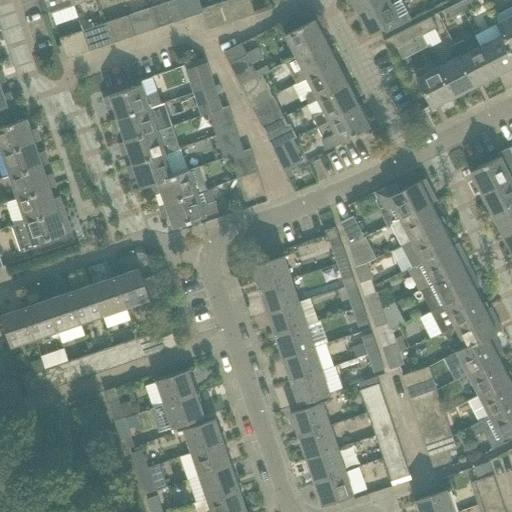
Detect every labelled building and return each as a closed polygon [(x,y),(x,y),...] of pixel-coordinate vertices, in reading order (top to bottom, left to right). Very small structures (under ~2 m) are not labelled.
[(73,4),(71,0),(45,0),(50,12),(73,4)] [(184,0),(190,17),(202,13),(203,12),(202,9),(199,0),(184,0)] [(249,0),(236,0),(242,18),(254,14),(249,0)] [(382,0),(351,0),(358,12),(382,0)] [(401,0),(382,0),(358,12),(369,34),(385,26),(388,31),(411,19),(401,0)] [(476,0),(462,0),(458,2),(463,11),(478,3),(476,0)] [(224,1),(202,9),(203,12),(202,13),(208,29),(231,22),(224,1)] [(463,11),(458,2),(444,10),(448,18),(463,11)] [(162,3),(150,7),(157,28),(169,24),(162,3)] [(150,7),(138,11),(145,32),(157,28),(150,7)] [(431,16),(415,24),(421,35),(437,27),(431,16)] [(511,16),(496,24),(501,35),(502,34),(511,54),(511,53),(511,16)] [(118,19),(105,23),(112,43),(124,39),(118,19)] [(284,35),(294,53),(296,57),(325,42),(314,20),(284,35)] [(112,43),(105,23),(82,31),(89,51),(112,43)] [(389,52),(421,35),(415,24),(383,41),(389,52)] [(502,34),(501,35),(496,24),(475,35),(480,45),(496,75),(511,66),(511,53),(511,54),(502,34)] [(89,51),(82,31),(59,39),(66,59),(89,51)] [(496,75),(480,45),(469,51),(463,40),(453,45),(459,56),(474,86),(496,75)] [(336,63),(325,42),(296,57),(307,78),(336,63)] [(258,76),(253,66),(246,54),(229,63),(240,85),(258,76)] [(474,86),(459,56),(438,67),(453,97),(474,86)] [(214,86),(206,63),(185,69),(189,81),(195,79),(199,91),(214,86)] [(347,84),(336,63),(307,78),(313,91),(307,94),(306,100),(308,104),(317,100),(347,84)] [(453,97),(438,67),(416,78),(431,108),(453,97)] [(273,96),(266,82),(262,75),(258,76),(240,85),(251,107),(273,96)] [(358,106),(347,84),(317,100),(324,111),(314,116),(313,118),(317,127),(358,106)] [(0,85),(0,108),(13,104),(9,93),(3,94),(0,85)] [(157,93),(145,97),(141,85),(103,98),(107,110),(113,108),(117,119),(149,108),(161,103),(157,93)] [(199,91),(193,93),(201,115),(208,113),(222,108),(221,108),(214,86),(199,91)] [(283,117),(273,96),(251,107),(262,128),(283,117)] [(232,117),(228,106),(222,108),(208,113),(212,124),(232,117)] [(369,128),(358,106),(317,127),(328,149),(369,128)] [(161,118),(153,121),(149,108),(117,119),(111,121),(115,132),(121,131),(124,141),(157,130),(164,128),(161,118)] [(236,129),(232,117),(212,124),(216,136),(236,129)] [(297,137),(290,124),(288,125),(283,117),(262,128),(273,149),(291,140),(297,137)] [(26,118),(7,125),(0,127),(0,153),(2,153),(34,142),(40,140),(36,129),(30,130),(26,118)] [(125,142),(119,144),(123,155),(129,153),(132,164),(180,148),(172,125),(164,128),(157,130),(124,141),(125,142)] [(239,139),(236,129),(216,136),(219,146),(239,139)] [(292,144),(291,140),(273,149),(287,177),(299,171),(296,164),(301,162),(292,144)] [(38,153),(34,142),(2,153),(9,175),(42,164),(47,163),(44,151),(38,153)] [(188,171),(180,148),(132,164),(127,166),(131,178),(136,176),(140,188),(152,184),(157,182),(173,177),(172,176),(188,171)] [(254,160),(250,148),(243,151),(244,151),(230,156),(233,167),(254,160)] [(511,177),(511,155),(508,148),(497,153),(499,157),(470,172),(481,194),(511,178),(511,177)] [(45,176),(42,164),(9,175),(17,198),(49,187),(55,185),(51,174),(45,176)] [(203,181),(194,184),(190,170),(188,171),(172,176),(173,177),(157,182),(152,184),(159,206),(197,193),(206,190),(203,181)] [(511,204),(511,180),(511,178),(481,194),(492,215),(511,204)] [(432,194),(425,179),(400,192),(395,183),(375,193),(385,211),(394,206),(400,220),(400,219),(430,204),(430,203),(432,202),(429,196),(432,194)] [(265,194),(261,181),(240,188),(245,201),(265,194)] [(53,199),(49,187),(17,198),(25,221),(57,210),(63,208),(59,197),(53,199)] [(216,212),(213,203),(202,207),(197,193),(159,206),(163,218),(169,216),(173,227),(216,212)] [(441,225),(430,204),(400,220),(391,224),(401,245),(411,241),(441,225)] [(511,231),(511,204),(492,215),(503,236),(511,231)] [(63,208),(57,210),(25,221),(33,244),(65,234),(65,233),(71,231),(67,220),(63,208)] [(364,237),(353,216),(340,222),(348,246),(364,237)] [(452,247),(441,225),(411,241),(401,245),(412,266),(421,262),(452,247)] [(335,227),(324,230),(328,242),(339,238),(335,227)] [(511,231),(503,236),(511,253),(511,231)] [(347,260),(341,243),(331,246),(337,264),(347,260)] [(466,259),(458,244),(452,247),(421,262),(408,269),(414,280),(427,273),(432,284),(465,267),(462,261),(466,259)] [(366,263),(360,247),(350,251),(355,267),(366,263)] [(251,267),(259,290),(291,279),(283,256),(251,267)] [(352,277),(347,260),(337,264),(342,281),(352,277)] [(371,279),(366,263),(355,267),(361,283),(371,279)] [(474,289),(479,287),(479,285),(476,287),(473,282),(476,280),(469,265),(465,267),(432,284),(443,305),(474,289)] [(138,268),(115,276),(126,308),(149,300),(138,268)] [(126,308),(115,276),(92,284),(103,316),(126,308)] [(299,302),(291,279),(259,290),(267,313),(299,302)] [(103,316),(92,284),(69,292),(80,323),(103,316)] [(362,306),(356,288),(346,292),(352,309),(362,306)] [(455,326),(485,311),(474,289),(443,305),(430,311),(441,333),(444,332),(455,326)] [(80,323),(69,292),(47,299),(57,331),(80,323)] [(375,293),(365,296),(371,312),(380,308),(375,293)] [(57,331),(47,299),(24,307),(35,339),(57,331)] [(306,325),(299,302),(267,313),(274,335),(306,325)] [(368,323),(362,306),(352,309),(358,326),(368,323)] [(35,339),(24,307),(1,315),(12,347),(35,339)] [(386,324),(380,308),(371,312),(376,327),(386,324)] [(493,334),(501,330),(501,329),(499,330),(496,324),(498,323),(490,308),(485,311),(455,326),(444,332),(448,340),(458,335),(465,347),(465,348),(493,334)] [(314,347),(306,325),(274,335),(282,358),(314,347)] [(157,352),(150,333),(137,338),(144,357),(157,352)] [(361,337),(367,355),(377,351),(372,334),(361,337)] [(500,349),(493,334),(465,348),(465,347),(447,356),(451,366),(461,361),(467,373),(498,358),(504,355),(503,354),(500,355),(497,350),(500,349)] [(144,357),(137,338),(124,342),(131,361),(144,357)] [(398,351),(394,338),(381,342),(385,356),(398,351)] [(322,370),(314,347),(282,358),(290,381),(322,370)] [(108,369),(102,349),(90,353),(97,373),(108,369)] [(383,368),(377,351),(367,355),(373,372),(383,368)] [(403,365),(398,351),(385,356),(390,369),(403,365)] [(97,373),(90,353),(79,357),(85,377),(97,373)] [(509,379),(508,379),(498,358),(467,373),(478,395),(509,379)] [(63,384),(56,365),(45,369),(51,388),(63,384)] [(429,366),(403,375),(401,375),(405,387),(433,378),(429,366)] [(51,388),(45,369),(33,373),(40,392),(51,388)] [(196,393),(191,380),(188,370),(157,381),(165,404),(196,393)] [(330,393),(322,370),(290,381),(298,404),(330,393)] [(511,376),(508,379),(509,379),(478,395),(468,400),(479,422),(489,416),(511,404),(511,376)] [(436,389),(433,378),(405,387),(409,399),(436,389)] [(0,405),(11,402),(4,382),(0,383),(0,405)] [(440,400),(436,389),(409,399),(413,410),(440,400)] [(204,417),(196,393),(165,404),(172,427),(204,417)] [(385,407),(381,395),(363,401),(367,413),(385,407)] [(124,418),(118,400),(108,403),(114,421),(124,418)] [(444,412),(441,402),(440,400),(413,410),(417,421),(435,415),(435,414),(444,412)] [(322,402),(309,407),(290,413),(298,436),(330,425),(322,402)] [(511,432),(511,404),(489,416),(479,422),(470,426),(475,435),(483,431),(492,450),(505,443),(502,438),(511,432)] [(389,419),(385,407),(367,413),(371,424),(389,419)] [(448,424),(444,412),(435,414),(435,415),(417,421),(420,432),(439,426),(448,424)] [(130,436),(125,422),(124,418),(114,421),(121,439),(130,436)] [(215,419),(196,425),(183,430),(191,453),(223,442),(215,419)] [(338,448),(330,425),(298,436),(306,459),(338,448)] [(443,437),(439,426),(420,432),(424,444),(443,437)] [(455,446),(451,434),(443,437),(424,444),(428,455),(447,449),(455,446)] [(400,452),(396,441),(379,447),(383,458),(400,452)] [(231,465),(223,442),(191,453),(199,476),(231,465)] [(338,448),(306,459),(314,482),(345,471),(338,448)] [(451,461),(447,449),(428,455),(432,468),(451,461)] [(132,454),(138,471),(147,468),(141,450),(132,454)] [(408,475),(400,452),(383,458),(390,481),(408,475)] [(238,488),(231,465),(199,476),(207,498),(238,488)] [(153,485),(147,469),(147,468),(138,471),(143,489),(153,485)] [(353,494),(347,475),(345,471),(314,482),(321,505),(353,494)] [(500,497),(497,486),(493,475),(474,481),(475,482),(482,504),(500,497)] [(242,511),(246,511),(242,497),(238,488),(207,498),(194,503),(196,511),(242,511)] [(454,511),(449,497),(447,490),(415,501),(418,511),(454,511)] [(162,511),(157,497),(157,495),(147,499),(151,511),(162,511)] [(505,511),(500,497),(482,504),(484,511),(505,511)]
